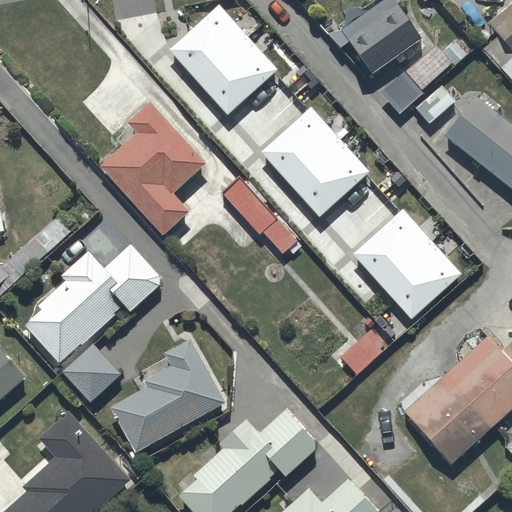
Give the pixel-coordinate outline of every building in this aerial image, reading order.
[(347,29),(341,33),(373,78),(423,44),(392,0),(389,0),(366,16),(358,5),(339,18),(347,29)] [(498,38),(483,51),(511,82),(511,3),(488,27),(498,38)] [(436,46),(405,73),(423,94),(454,67),(436,46)] [(224,90),(197,114),(316,247),(347,219),(298,164),(312,152),(298,137),(301,134),(295,128),(309,116),(289,93),(292,91),(281,79),(274,86),(261,71),(232,98),(224,90)] [(442,88),(415,110),(430,128),(457,106),(442,88)] [(479,102),(475,99),(444,139),(511,193),(511,125),(498,115),(503,109),(484,95),(479,102)] [(136,137),(100,170),(164,241),(191,216),(175,198),(208,168),(151,104),(126,126),(136,137)] [(423,200),(363,133),(329,164),(389,231),(423,200)] [(220,194),(260,239),(264,236),(283,258),(299,243),(240,177),(220,194)] [(0,300),(77,229),(64,215),(3,271),(0,267),(0,300)] [(132,247),(106,271),(89,253),(61,278),(65,283),(38,308),(42,313),(24,329),(60,368),(124,309),(131,317),(166,285),(132,247)] [(444,302),(411,265),(363,309),(381,329),(385,326),(399,343),(444,302)] [(339,358),(358,378),(389,350),(371,331),(356,346),(354,344),(339,358)] [(488,339),(403,414),(451,468),(511,414),(511,342),(500,353),(488,339)] [(227,407),(190,342),(165,357),(171,369),(144,385),(147,390),(109,411),(137,459),(227,407)] [(93,345),(61,373),(91,407),(123,378),(93,345)] [(0,349),(0,404),(28,380),(0,349)] [(322,450),(287,411),(260,436),(248,422),(220,448),(223,451),(194,479),(197,482),(178,500),(189,511),(236,511),(278,474),(286,483),(322,450)] [(98,511),(132,483),(70,413),(32,446),(49,466),(22,490),(26,495),(5,511),(98,511)] [(381,511),(350,479),(323,506),(309,491),(287,511),(381,511)]
